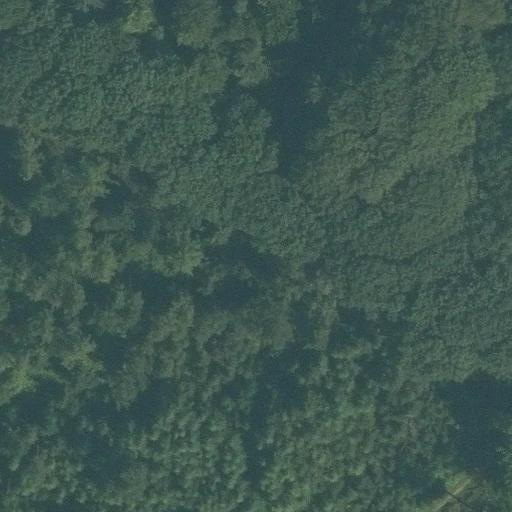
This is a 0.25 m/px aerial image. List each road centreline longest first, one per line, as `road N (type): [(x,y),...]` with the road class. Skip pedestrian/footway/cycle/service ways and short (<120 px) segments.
road 1 (track): [(511,283),(0,0)]
road 2 (track): [(328,181),(426,0)]
